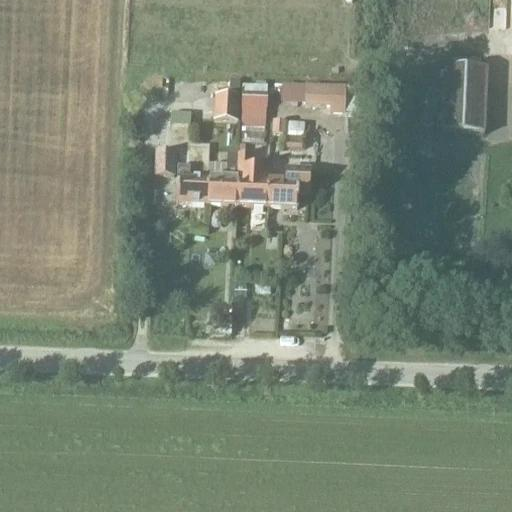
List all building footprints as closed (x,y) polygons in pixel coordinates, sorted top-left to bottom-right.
[(444,70),(440,134),(483,136),(486,72),(444,70)] [(299,105),(302,85),(281,82),(278,102),(299,105)] [(242,87),(240,130),(265,131),(267,88),(242,87)] [(345,92),(305,90),(304,108),(329,109),(329,115),(344,115),(345,92)] [(214,98),(213,123),(236,124),(238,99),(214,98)] [(189,131),(189,114),(168,115),(168,131),(189,131)] [(303,125),(272,123),(271,138),(302,140),(303,125)] [(156,153),(155,178),(174,179),(175,154),(156,153)] [(236,209),(238,157),(226,157),(225,183),(207,182),(206,208),(236,209)] [(268,172),(255,172),(248,172),(249,158),(238,157),(236,209),(266,210),(267,185),(268,172)] [(206,208),(207,182),(188,182),(189,168),(177,168),(176,207),(206,208)] [(266,210),(297,212),(297,196),(307,197),(308,172),(286,171),(285,186),(267,185),(266,210)]
